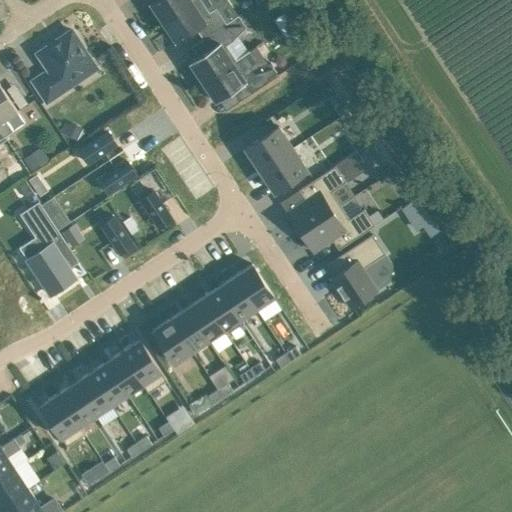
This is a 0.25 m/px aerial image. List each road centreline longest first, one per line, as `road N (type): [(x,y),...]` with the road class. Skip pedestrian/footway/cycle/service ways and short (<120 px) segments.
road 1 (residential): [(0,360),(59,331),(241,209)]
road 2 (residential): [(241,209),(100,0)]
road 3 (residential): [(323,329),(241,209)]
